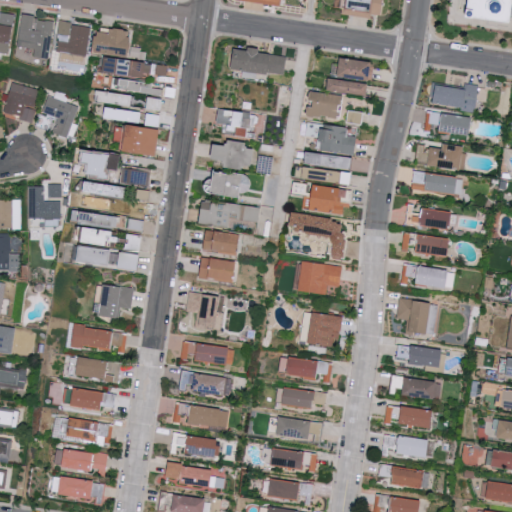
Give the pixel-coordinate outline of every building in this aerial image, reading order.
[(369,11),(370,0),(344,0),(343,8),(369,11)] [(511,0),(508,23),(463,16),(465,0),(511,0)] [(14,14),(1,12),(0,16),(0,52),(10,53),(14,14)] [(18,46),(36,48),(35,56),(49,58),(54,21),(36,19),(37,15),(22,13),(18,46)] [(72,21),(60,20),(59,34),(71,34),(72,21)] [(58,69),(86,71),(90,26),(72,24),(70,41),(61,40),(58,69)] [(129,57),(133,30),(113,26),(112,33),(98,31),(95,52),(129,57)] [(236,47),(233,68),(285,75),(288,54),(236,47)] [(104,72),(145,77),(146,73),(167,76),(169,64),(106,57),(104,72)] [(366,81),(337,76),(339,60),(369,65),(366,81)] [(153,83),(112,77),(111,88),(163,95),(164,89),(152,87),(153,83)] [(365,98),(367,86),(327,79),(325,91),(365,98)] [(32,120),(38,88),(10,83),(4,114),(32,120)] [(432,104),(462,108),(463,102),(477,104),(479,87),(465,85),(464,92),(435,87),(432,104)] [(94,100),(130,106),(131,96),(96,89),(94,100)] [(360,125),(301,118),(304,90),(345,96),(343,112),(361,114),(360,125)] [(53,133),(68,137),(78,105),(47,96),(42,113),(58,118),(53,133)] [(147,110),(161,110),(162,98),(147,97),(147,110)] [(118,119),(139,123),(141,110),(120,106),(118,119)] [(103,118),(114,119),(115,108),(105,107),(103,118)] [(218,123),(227,124),(226,132),(247,134),(248,128),(252,128),(254,112),(220,109),(218,123)] [(469,138),(472,118),(429,113),(428,124),(441,126),(440,134),(469,138)] [(353,154),(320,149),(321,141),(304,138),(306,123),(347,129),(345,139),(355,141),(353,154)] [(159,153),(160,127),(126,125),(125,151),(159,153)] [(216,143),(215,159),(226,160),(226,167),(245,169),(245,165),(254,165),(256,148),(247,148),(248,141),(229,139),(228,144),(216,143)] [(459,171),(462,147),(442,144),(442,150),(418,147),(416,165),(459,171)] [(113,153),(93,150),(89,176),(109,179),(113,153)] [(350,171),(352,158),(297,150),(296,157),(305,159),(304,165),(350,171)] [(350,174),(296,168),(294,179),(348,186),(350,174)] [(243,182),(250,183),(252,175),(214,169),(212,180),(205,179),(204,192),(241,197),(243,182)] [(453,196),(456,177),(415,172),(413,183),(425,184),(424,192),(453,196)] [(89,193),(128,196),(128,184),(90,182),(89,193)] [(62,183),(48,184),(48,197),(62,197),(62,183)] [(310,185),(307,212),(341,217),(343,208),(348,208),(351,191),(310,185)] [(45,186),(28,186),(28,217),(61,218),(61,201),(44,201),(45,186)] [(20,199),(0,200),(0,195),(0,194),(0,228),(21,228),(20,199)] [(231,218),(260,222),(262,208),(204,200),(201,223),(230,227),(231,218)] [(446,231),(449,213),(420,209),(418,227),(446,231)] [(120,226),(121,215),(81,211),(80,222),(120,226)] [(340,259),(344,240),(341,225),(331,220),(286,214),(284,231),(330,238),(332,245),(329,258),(340,259)] [(120,242),(121,231),(86,228),(85,243),(112,245),(112,241),(120,242)] [(204,248),(239,254),(243,235),(207,229),(204,248)] [(141,251),(143,235),(130,233),(128,249),(141,251)] [(445,257),(448,240),(406,234),(403,251),(445,257)] [(112,264),(113,247),(81,246),(81,262),(112,264)] [(120,267),(139,270),(141,254),(122,251),(120,267)] [(238,261),(203,257),(201,277),(236,281),(238,261)] [(338,288),(341,268),(301,261),(296,291),(325,296),(326,286),(338,288)] [(444,292),(447,271),(408,265),(406,276),(416,278),(414,287),(444,292)] [(135,288),(106,283),(101,315),(119,318),(121,307),(131,309),(135,288)] [(188,311),(197,312),(196,326),(220,328),(222,295),(189,293),(188,311)] [(425,335),(430,304),(399,299),(396,319),(407,321),(405,332),(425,335)] [(342,318),(302,312),(297,343),(331,348),(333,336),(339,337),(342,318)] [(0,352),(15,353),(17,326),(0,325),(0,352)] [(125,352),(128,333),(77,325),(73,344),(115,351),(125,352)] [(181,359),(188,360),(188,358),(228,364),(230,347),(184,340),(181,359)] [(438,367),(440,351),(399,344),(396,361),(438,367)] [(121,363),(79,356),(76,375),(118,381),(121,363)] [(328,385),(331,365),(281,356),(278,376),(328,385)] [(0,383),(24,386),(26,369),(0,366),(0,383)] [(228,377),(183,371),(180,389),(226,395),(228,377)] [(432,401),(434,383),(392,377),(389,394),(432,401)] [(495,396),(494,405),(511,407),(511,387),(483,384),(482,394),(495,396)] [(324,406),(326,395),(279,387),(276,404),(310,410),(311,404),(324,406)] [(115,409),(116,393),(74,389),(72,405),(115,409)] [(228,427),(229,408),(175,404),(174,423),(228,427)] [(18,409),(0,406),(0,425),(16,428),(18,409)] [(431,412),(428,429),(384,423),(387,406),(431,412)] [(322,424),(274,416),(270,437),(318,444),(322,424)] [(221,438),(173,433),(171,452),(177,452),(178,445),(188,446),(187,453),(218,457),(221,438)] [(395,454),(424,458),(427,441),(399,437),(397,441),(385,438),(384,448),(396,450),(395,454)] [(10,440),(0,439),(0,456),(9,457),(10,440)] [(106,474),(109,455),(66,448),(63,467),(106,474)] [(273,449),(264,449),(264,461),(273,461),(273,449)] [(313,472),(316,456),(273,449),(270,466),(313,472)] [(214,468),(169,463),(167,476),(179,478),(179,485),(224,490),(225,478),(213,476),(214,468)] [(0,488),(6,489),(8,469),(0,467),(0,488)] [(419,489),(422,472),(394,468),(391,484),(419,489)] [(106,483),(62,476),(60,495),(103,502),(106,483)] [(312,485),(269,480),(267,498),(310,503),(312,485)] [(487,500),(511,500),(511,483),(488,483),(487,500)] [(171,511),(205,511),(206,497),(173,495),(171,511)] [(419,501),(417,511),(374,511),(376,496),(419,501)]
